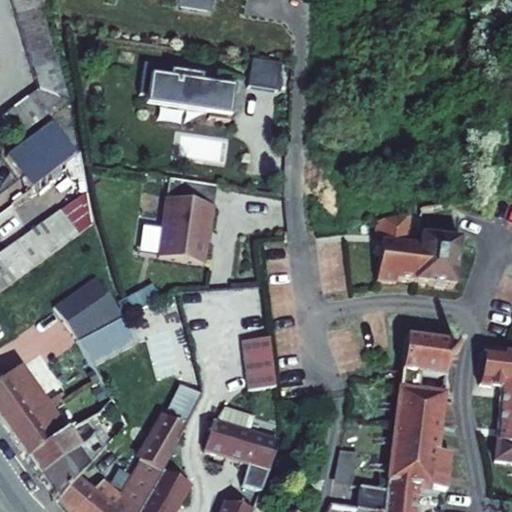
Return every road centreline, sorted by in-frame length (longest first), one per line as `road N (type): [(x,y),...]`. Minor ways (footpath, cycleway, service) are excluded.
road 1 (residential): [(477,495),(461,397),(476,315)]
road 2 (residential): [(311,315),(393,303),(476,315)]
road 3 (residential): [(311,315),(293,159)]
